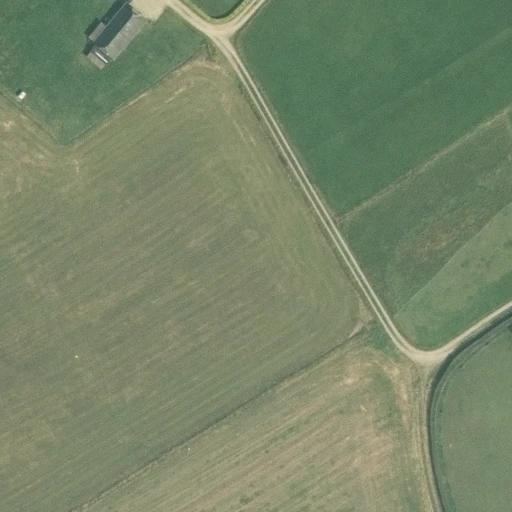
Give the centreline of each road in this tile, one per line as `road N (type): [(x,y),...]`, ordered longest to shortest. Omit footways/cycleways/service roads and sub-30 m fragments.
road 1 (track): [(427,361),(389,322),(222,36),(169,0)]
road 2 (track): [(427,361),(421,413),(436,511)]
